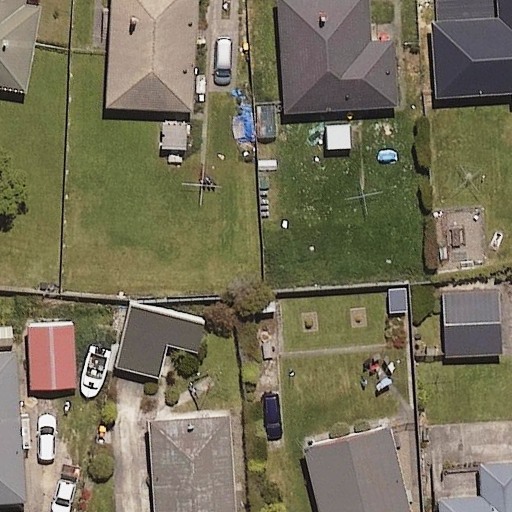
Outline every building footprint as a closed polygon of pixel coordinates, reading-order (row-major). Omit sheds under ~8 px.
[(0,0),(0,77),(24,81),(36,0),(0,0)] [(108,0),(104,93),(190,97),(194,0),(108,0)] [(366,0),(276,0),(282,100),(395,94),(391,26),(368,27),(366,0)] [(511,80),(511,87),(511,86),(511,0),(430,0),(433,82),(511,80)] [(350,104),(321,105),(322,142),(352,141),(350,104)] [(496,282),(441,285),(444,347),(499,344),(496,282)] [(202,312),(130,296),(116,358),(157,367),(164,334),(195,341),(202,312)] [(70,316),(23,319),(27,378),(74,375),(70,316)] [(17,338),(0,339),(0,490),(23,489),(21,436),(29,436),(28,404),(20,405),(17,338)] [(233,511),(227,407),(149,412),(155,511),(233,511)] [(410,511),(390,413),(301,431),(317,511),(410,511)] [(511,511),(511,448),(480,450),(482,483),(437,486),(439,511),(511,511)]
